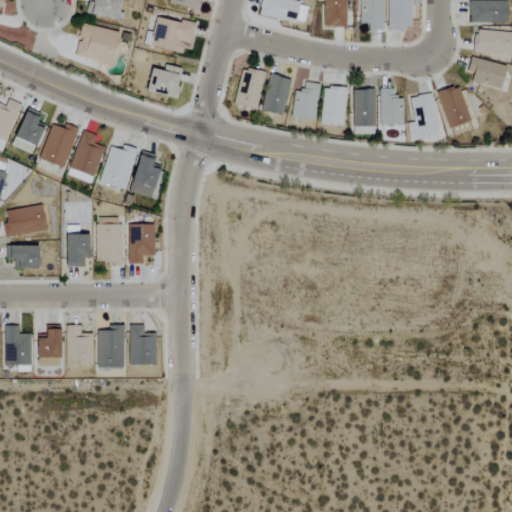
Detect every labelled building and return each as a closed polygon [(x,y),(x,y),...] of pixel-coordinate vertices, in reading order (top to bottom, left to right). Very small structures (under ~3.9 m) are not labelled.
[(88,0),(85,15),(114,22),(118,0),(88,0)] [(165,0),(165,5),(195,11),(197,0),(165,0)] [(301,26),(306,6),(283,0),(259,0),(256,15),(301,26)] [(344,28),(344,0),(321,0),(321,28),(344,28)] [(380,0),(358,0),(358,25),(367,25),(367,31),(381,31),(380,0)] [(408,0),(385,0),(386,31),(409,30),(408,0)] [(504,24),(504,2),(467,2),(467,24),(504,24)] [(193,27),(155,17),(147,47),(179,55),(182,44),(188,45),(193,27)] [(109,65),(116,33),(79,25),(76,38),(77,39),(73,56),(109,65)] [(509,56),(510,33),(472,32),(471,55),(509,56)] [(469,82),(498,90),(504,67),(469,58),(465,72),(471,74),(469,82)] [(173,100),(180,71),(163,66),(162,73),(148,70),(142,92),(173,100)] [(233,106),(256,110),(262,72),(239,69),(233,106)] [(259,111),(281,117),(289,80),(268,75),(259,111)] [(292,91),(290,120),(315,121),(317,84),(303,84),(302,91),(292,91)] [(444,129),(466,124),(458,87),(436,92),(444,129)] [(319,126),(343,127),(344,89),(320,88),(319,126)] [(401,98),(392,98),(392,89),(377,90),(378,127),(401,126),(401,98)] [(350,90),(351,135),(373,135),(372,90),(350,90)] [(411,123),(406,124),(408,142),(436,139),(432,95),(409,97),(411,123)] [(0,141),(3,143),(20,106),(6,100),(3,107),(0,105),(0,141)] [(42,126),(35,123),(38,114),(23,108),(11,140),(33,148),(42,126)] [(37,161),(61,170),(76,129),(62,124),(60,129),(50,125),(37,161)] [(94,136),(81,131),(65,175),(89,184),(103,148),(92,144),(94,136)] [(108,147),(97,184),(123,191),(135,150),(119,146),(118,150),(108,147)] [(153,156),(138,152),(126,193),(149,199),(157,167),(150,165),(153,156)] [(3,211),(4,223),(0,224),(2,238),(43,232),(40,206),(3,211)] [(93,265),(119,266),(120,219),(94,219),(93,265)] [(152,257),(151,225),(126,226),(126,265),(141,265),(141,257),(152,257)] [(85,236),(62,236),(62,267),(85,267),(85,236)] [(4,262),(12,262),(12,270),(34,271),(34,248),(5,247),(4,262)] [(57,325),(42,326),(42,338),(34,338),(35,367),(58,366),(57,325)] [(29,365),(28,334),(17,334),(16,326),(2,326),(3,365),(29,365)] [(91,334),(79,334),(79,326),(64,326),(64,365),(91,366),(91,334)] [(95,368),(122,368),(121,326),(106,326),(106,331),(95,331),(95,368)] [(141,326),(127,326),(127,365),(154,365),(153,333),(141,333),(141,326)]
